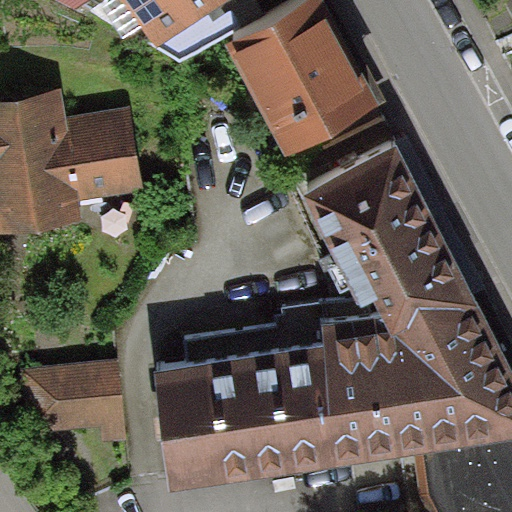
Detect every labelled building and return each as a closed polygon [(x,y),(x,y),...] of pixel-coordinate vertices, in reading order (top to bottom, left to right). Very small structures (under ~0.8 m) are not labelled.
[(137,0),(157,32),(205,0),(137,0)] [(232,0),(210,0),(148,42),(185,66),(246,25),(232,0)] [(325,0),(295,0),(239,34),(292,139),(373,91),(325,0)] [(59,94),(0,102),(0,200),(2,214),(77,203),(74,186),(134,178),(124,110),(63,120),(59,94)] [(190,355),(158,361),(171,473),(423,441),(427,458),(429,476),(436,502),(442,511),(511,511),(511,353),(397,135),(311,179),(342,246),(321,255),(332,286),(348,283),(350,294),(286,301),(286,319),(187,331),(190,355)] [(123,363),(29,369),(33,422),(102,418),(103,440),(129,438),(123,363)]
